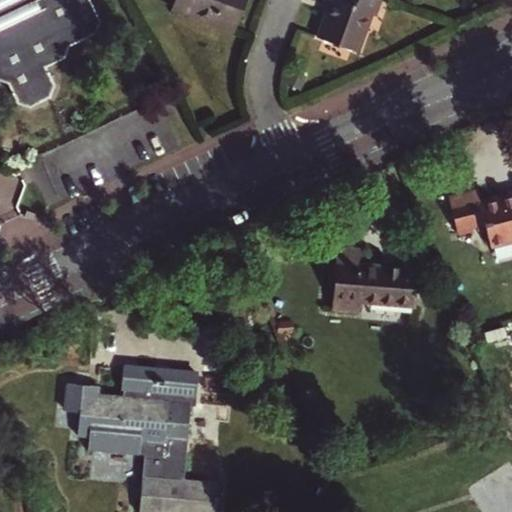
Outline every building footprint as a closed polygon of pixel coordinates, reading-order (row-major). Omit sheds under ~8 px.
[(0,0),(0,78),(6,81),(15,100),(29,105),(49,95),(53,81),(45,64),(62,56),(66,43),(93,30),(97,18),(88,0),(0,0)] [(239,0),(170,0),(170,2),(231,25),(239,0)] [(374,11),(378,0),(328,0),(317,31),(357,46),(370,10),(374,11)] [(448,189),(457,223),(485,216),(490,237),(511,230),(511,185),(480,194),(475,182),(448,189)] [(24,215),(32,218),(34,211),(26,208),(24,215)] [(269,221),(240,232),(251,260),(280,248),(269,221)] [(334,241),(330,303),(359,306),(360,295),(412,299),(415,262),(360,258),(361,243),(334,241)] [(200,511),(220,511),(223,480),(188,477),(193,401),(199,402),(201,370),(142,365),(141,372),(127,370),(126,385),(128,385),(127,395),(101,393),(102,383),(73,381),(72,395),(74,396),(73,408),(76,408),(75,404),(84,405),(84,408),(82,432),(93,432),(94,443),(141,448),(140,449),(147,449),(142,509),(168,511),(184,511),(184,510),(201,511),(200,511)]
